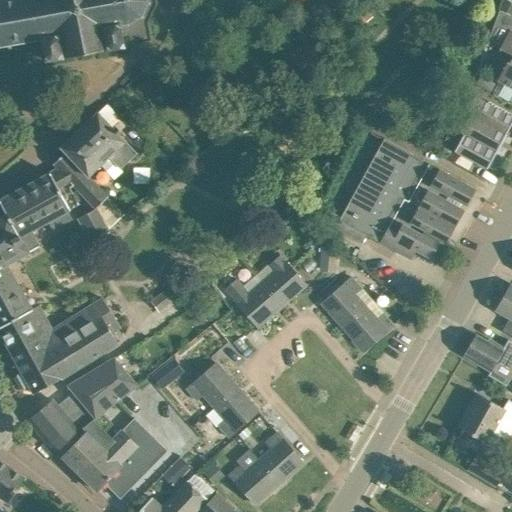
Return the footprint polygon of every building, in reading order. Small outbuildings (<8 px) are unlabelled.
[(0,0),(0,45),(41,38),(42,42),(36,43),(38,53),(44,51),(45,61),(65,58),(64,56),(107,49),(107,50),(126,47),(126,45),(152,40),(148,22),(157,3),(156,0),(0,0)] [(331,26),(346,42),(367,23),(353,7),(331,26)] [(511,31),(509,30),(499,47),(511,54),(497,79),(511,86),(511,31)] [(292,61),(306,75),(322,58),(308,45),(292,61)] [(219,109),(233,109),(233,95),(219,95),(219,109)] [(511,114),(498,106),(488,101),(486,104),(474,97),(465,114),(468,116),(461,129),(465,131),(455,148),(488,166),(511,122),(511,114)] [(101,165),(106,170),(114,163),(119,168),(137,152),(98,111),(60,147),(65,153),(87,177),(101,165)] [(464,209),(459,207),(461,203),(467,205),(476,188),(384,138),(341,217),(328,210),(322,221),(362,243),(367,235),(411,259),(416,250),(431,258),(440,241),(446,244),(464,209)] [(54,163),(58,168),(73,185),(84,198),(94,209),(106,197),(87,177),(65,153),(54,163)] [(0,202),(6,214),(0,217),(0,327),(32,309),(8,263),(39,246),(31,232),(71,210),(70,208),(78,204),(70,188),(69,188),(60,177),(56,179),(52,172),(0,200),(0,202)] [(84,198),(81,199),(88,212),(94,209),(84,198)] [(92,241),(96,250),(113,240),(108,232),(110,231),(96,208),(94,209),(88,212),(77,218),(90,242),(92,241)] [(274,271),(262,282),(282,305),(306,284),(280,254),(268,264),(274,271)] [(322,303),(343,327),(365,307),(355,295),(361,289),(351,277),(322,303)] [(282,305),(262,282),(248,294),(235,279),(225,288),(258,326),(282,305)] [(150,301),(159,312),(181,294),(173,284),(150,301)] [(511,284),(508,287),(506,286),(500,298),(502,299),(496,310),(510,318),(502,330),(511,336),(511,284)] [(17,375),(23,388),(32,389),(34,393),(62,377),(117,343),(112,334),(121,328),(102,297),(52,328),(40,306),(33,310),(32,309),(0,327),(0,331),(20,368),(17,375)] [(343,327),(364,351),(394,325),(384,313),(376,320),(365,307),(343,327)] [(476,334),(464,355),(491,371),(496,362),(511,371),(511,370),(511,341),(508,339),(503,347),(489,339),(488,341),(476,334)] [(49,443),(63,456),(87,433),(83,429),(101,414),(135,385),(114,359),(69,385),(74,391),(62,401),(65,404),(60,408),(52,399),(29,419),(49,443)] [(203,395),(213,407),(237,386),(216,363),(186,389),(196,401),(203,395)] [(213,407),(225,420),(218,426),(228,437),(258,411),(237,386),(213,407)] [(504,408),(497,404),(479,394),(460,428),(494,447),(501,434),(502,435),(511,416),(511,414),(504,409),(504,408)] [(160,421),(182,446),(196,433),(174,408),(160,421)] [(63,456),(97,490),(104,482),(120,498),(168,450),(135,417),(114,438),(107,431),(113,426),(101,414),(83,429),(87,433),(63,456)] [(272,450),(260,461),(279,483),(303,462),(277,432),(266,442),(272,450)] [(505,472),(476,454),(468,468),(497,486),(505,472)] [(180,457),(167,470),(177,479),(190,466),(180,457)] [(0,495),(8,501),(25,477),(0,460),(0,495)] [(279,483),(260,461),(247,471),(242,465),(230,475),(255,504),(279,483)] [(194,511),(207,498),(188,480),(162,507),(151,497),(137,511),(194,511)] [(197,511),(231,511),(235,508),(214,490),(197,511)]
